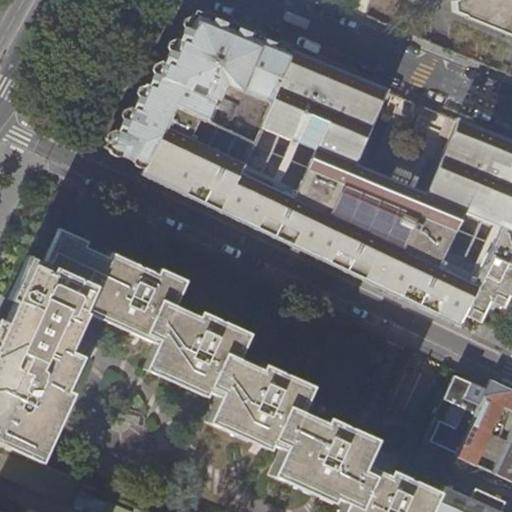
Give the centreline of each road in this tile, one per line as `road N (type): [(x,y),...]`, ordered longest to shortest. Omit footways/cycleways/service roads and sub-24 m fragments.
road 1 (residential): [(0,130),(511,374)]
road 2 (residential): [(511,106),(253,0)]
